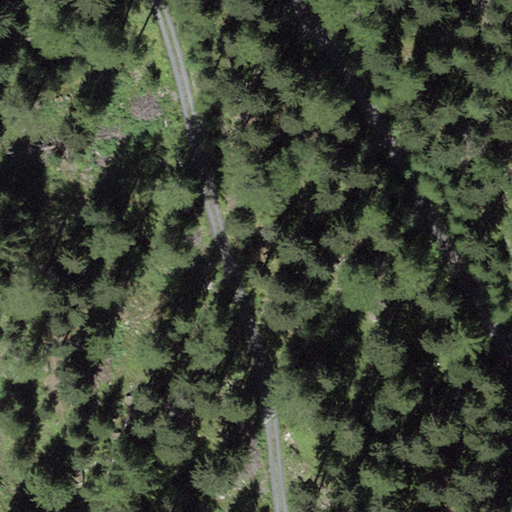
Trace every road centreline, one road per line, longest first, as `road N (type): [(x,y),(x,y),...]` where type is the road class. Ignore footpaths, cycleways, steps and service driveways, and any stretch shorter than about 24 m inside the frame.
road 1 (track): [(157,0),(276,511)]
road 2 (track): [(290,0),(351,82),(511,372)]
